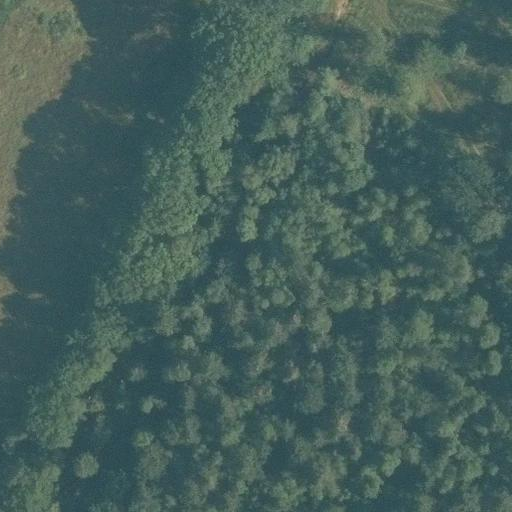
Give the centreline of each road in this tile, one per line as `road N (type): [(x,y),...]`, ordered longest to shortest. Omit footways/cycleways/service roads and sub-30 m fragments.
road 1 (track): [(62,511),(324,0)]
road 2 (track): [(511,236),(439,97),(373,0)]
